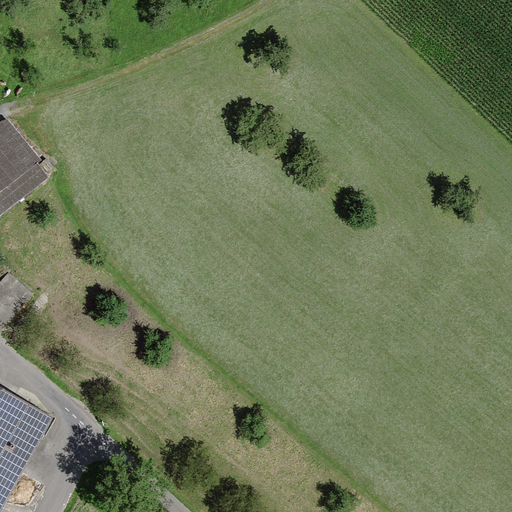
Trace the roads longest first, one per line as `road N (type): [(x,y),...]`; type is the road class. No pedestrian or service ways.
road 1 (track): [(0,113),(212,44),(274,0)]
road 2 (unclassified): [(187,511),(0,344)]
